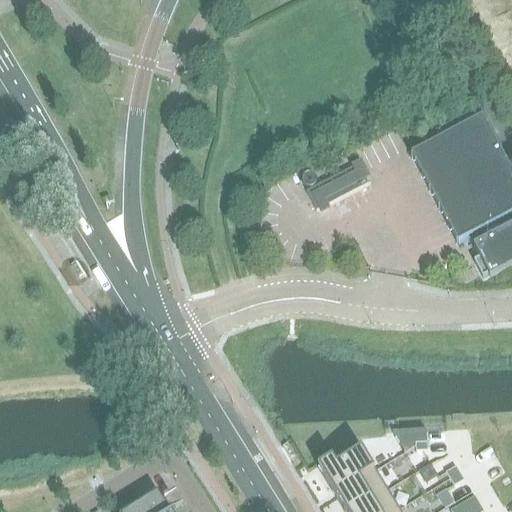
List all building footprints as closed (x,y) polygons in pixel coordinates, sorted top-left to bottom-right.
[(473,126),(468,117),(436,134),(441,143),(412,158),(459,247),(470,241),(480,261),(475,264),(483,280),(489,278),(491,282),(511,271),(511,174),(484,120),(473,126)] [(316,213),(346,197),(368,185),(361,173),(365,171),(361,163),(351,168),(352,169),(306,193),(316,213)] [(428,446),(416,446),(416,454),(428,453),(428,446)] [(333,463),(319,472),(336,499),(375,475),(362,455),(338,470),(333,463)] [(456,469),(446,475),(446,476),(450,482),(460,476),(456,469)] [(375,475),(336,499),(343,511),(357,511),(387,494),(375,475)] [(460,476),(450,482),(454,489),(464,483),(465,483),(460,476)] [(397,511),(387,494),(357,511),(397,511)] [(168,511),(159,497),(134,511),(168,511)] [(458,510),(454,511),(482,511),(475,500),(474,500),(458,510)]
